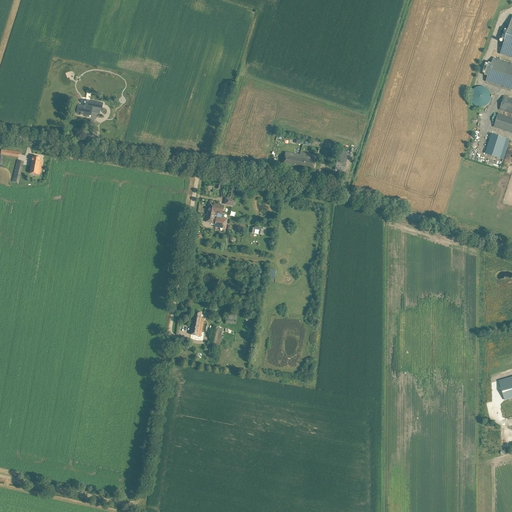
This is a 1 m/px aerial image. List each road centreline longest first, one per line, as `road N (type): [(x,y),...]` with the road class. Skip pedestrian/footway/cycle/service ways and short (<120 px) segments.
road 1 (unclassified): [(511,250),(346,194),(198,168)]
road 2 (unclassified): [(198,168),(0,135)]
road 3 (track): [(138,507),(168,335)]
road 4 (unclassified): [(168,335),(198,168)]
road 5 (track): [(0,475),(138,507)]
